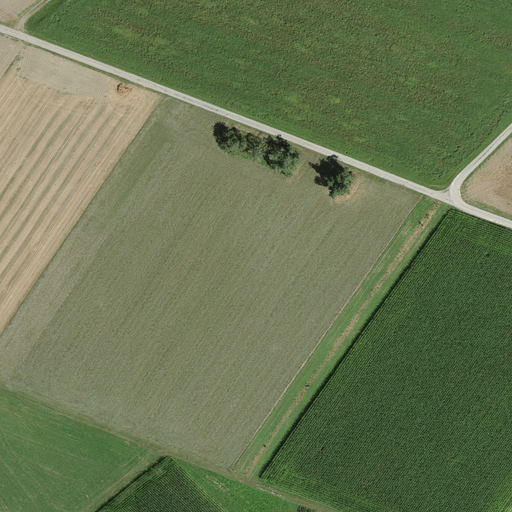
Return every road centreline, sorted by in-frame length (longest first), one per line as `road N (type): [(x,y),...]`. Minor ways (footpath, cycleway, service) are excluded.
road 1 (track): [(0,23),(511,219)]
road 2 (track): [(325,511),(0,387)]
